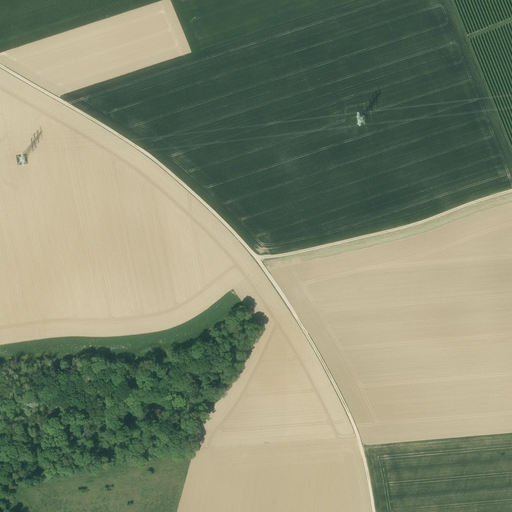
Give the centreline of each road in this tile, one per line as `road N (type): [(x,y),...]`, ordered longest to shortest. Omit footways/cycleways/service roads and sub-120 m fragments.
road 1 (track): [(373,511),(348,411),(252,253),(116,133),(0,65)]
road 2 (track): [(511,190),(398,229),(257,260)]
